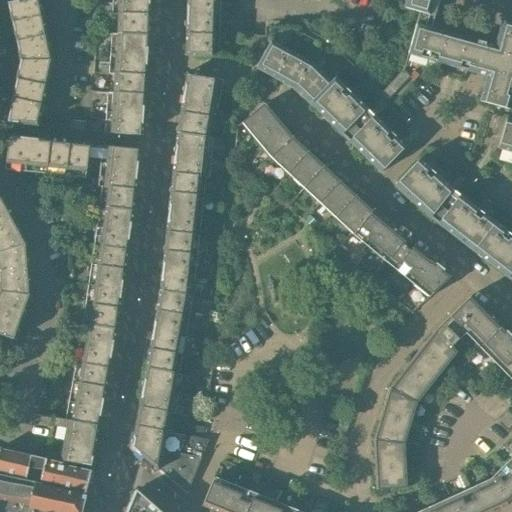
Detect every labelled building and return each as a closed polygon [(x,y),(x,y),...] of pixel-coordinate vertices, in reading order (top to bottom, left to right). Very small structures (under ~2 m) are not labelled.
[(16,42),(46,36),(38,0),(19,0),(8,3),(16,42)] [(118,0),(118,7),(105,6),(105,14),(118,14),(148,15),(148,0),(118,0)] [(220,0),(187,0),(187,15),(220,16),(220,0)] [(429,15),(433,0),(405,0),(404,8),(429,15)] [(148,36),(148,15),(118,14),(117,34),(148,36)] [(220,16),(187,15),(186,35),(219,36),(220,16)] [(481,42),(416,24),(408,54),(472,72),(477,73),(487,76),(480,101),(510,110),(511,100),(511,23),(502,21),(495,46),(481,42)] [(103,24),(103,32),(115,33),(115,24),(103,24)] [(116,46),(116,54),(146,56),(148,36),(117,34),(117,38),(104,37),(103,45),(116,46)] [(186,35),(185,55),(218,56),(219,36),(186,35)] [(51,61),(46,36),(16,42),(20,61),(51,61)] [(256,68),(276,79),(291,52),(271,41),(256,68)] [(313,64),(291,52),(276,79),(294,89),(313,64)] [(116,54),(115,66),(102,66),(101,73),(115,74),(145,76),(146,56),(116,54)] [(20,61),(16,80),(46,86),(51,61),(20,61)] [(294,89),(309,103),(331,81),(313,64),(294,89)] [(402,84),(409,77),(403,70),(396,78),(402,84)] [(213,99),(215,86),(228,89),(230,80),(186,73),(183,94),(202,97),(213,99)] [(144,95),(145,76),(115,74),(113,93),(144,95)] [(331,81),(309,103),(325,119),(364,157),(380,172),(383,169),(402,150),(405,147),(405,146),(389,131),(376,118),(387,106),(384,103),(381,101),(370,112),(351,93),(334,77),(331,81)] [(388,86),(395,92),(402,84),(396,78),(388,86)] [(16,80),(11,100),(41,106),(46,86),(16,80)] [(388,86),(382,93),(381,94),(383,96),(387,100),(390,97),(395,92),(388,86)] [(112,104),(112,113),(143,115),(144,95),(113,93),(113,97),(100,96),(99,103),(112,104)] [(213,99),(202,97),(183,94),(180,114),(209,118),(223,120),(225,113),(211,111),(213,99)] [(37,125),(38,124),(41,106),(11,100),(7,122),(37,125)] [(241,123),(255,140),(278,120),(264,103),(241,123)] [(98,123),(97,132),(111,133),(141,135),(143,115),(112,113),(111,125),(98,123)] [(177,133),(207,138),(209,118),(180,114),(177,133)] [(504,126),(505,118),(499,116),(496,116),(494,123),(504,126)] [(511,152),(511,120),(505,118),(498,148),(511,152)] [(71,120),(70,129),(84,131),(85,122),(71,120)] [(255,140),(270,158),(292,137),(278,120),(255,140)] [(97,132),(98,123),(85,122),(84,131),(97,132)] [(494,123),(492,130),(502,133),(504,126),(494,123)] [(500,140),(502,133),(492,130),(490,138),(500,140)] [(205,157),(206,145),(220,147),(220,139),(207,138),(177,133),(174,154),(205,157)] [(29,138),(9,136),(5,169),(25,171),(29,138)] [(309,152),(292,137),(270,158),(288,174),(309,152)] [(29,138),(25,171),(45,173),(49,140),(29,138)] [(487,149),(497,151),(498,148),(500,140),(490,138),(487,149)] [(49,140),(45,173),(64,175),(68,143),(49,140)] [(68,143),(64,175),(85,177),(87,156),(88,145),(68,143)] [(88,145),(87,156),(97,157),(98,146),(88,145)] [(97,157),(107,158),(108,147),(98,146),(97,157)] [(139,150),(108,147),(107,158),(106,168),(136,171),(139,150)] [(489,161),(491,159),(497,151),(487,149),(485,153),(483,156),(489,161)] [(325,167),(309,152),(288,174),(304,189),(325,167)] [(172,174),(205,178),(216,179),(217,171),(203,170),(205,157),(174,154),(172,174)] [(483,156),(475,167),(481,172),(489,161),(483,156)] [(398,182),(394,185),(430,218),(438,224),(469,248),(491,220),(461,196),(456,192),(465,179),(459,174),(449,187),(419,159),(418,160),(416,162),(398,182)] [(304,189),(320,204),(341,182),(325,167),(304,189)] [(91,178),(90,185),(101,187),(134,191),(136,171),(106,168),(105,179),(91,178)] [(203,197),(205,178),(172,174),(170,193),(203,197)] [(357,197),(341,182),(320,204),(336,219),(357,197)] [(134,191),(101,187),(99,206),(132,210),(134,191)] [(170,193),(168,213),(201,217),(203,197),(170,193)] [(352,234),(372,211),(357,197),(336,219),(352,234)] [(0,227),(13,221),(1,198),(0,198),(0,227)] [(132,210),(99,206),(96,225),(129,229),(132,210)] [(372,211),(352,234),(429,297),(451,276),(372,211)] [(199,236),(201,217),(168,213),(165,232),(199,236)] [(305,221),(312,228),(317,223),(310,216),(305,221)] [(511,235),(491,220),(469,248),(511,281),(511,235)] [(0,251),(26,244),(13,221),(0,227),(0,251)] [(129,229),(96,225),(94,245),(126,249),(129,229)] [(165,232),(163,252),(196,256),(199,236),(165,232)] [(0,272),(28,270),(26,244),(0,251),(0,272)] [(126,249),(94,245),(91,264),(123,269),(126,249)] [(194,275),(196,256),(163,252),(161,271),(194,275)] [(123,269),(91,264),(88,284),(121,289),(123,269)] [(0,291),(30,296),(28,270),(0,272),(0,291)] [(161,271),(159,291),(192,296),(194,275),(161,271)] [(121,289),(88,284),(85,304),(118,309),(121,289)] [(0,312),(21,320),(30,296),(0,291),(0,312)] [(188,316),(192,296),(159,291),(155,310),(188,316)] [(491,511),(507,505),(511,499),(511,337),(502,327),(487,311),(471,295),(442,323),(435,330),(451,347),(458,340),(465,333),(480,348),(495,364),(510,379),(511,380),(511,457),(505,464),(489,480),(468,489),(448,498),(435,504),(428,508),(418,511),(491,511)] [(192,297),(191,304),(199,305),(200,298),(192,297)] [(118,309),(85,304),(82,324),(115,329),(118,309)] [(152,329),(185,335),(188,316),(155,310),(152,329)] [(0,334),(11,339),(14,340),(21,320),(0,312),(0,334)] [(115,329),(82,324),(79,343),(112,349),(115,329)] [(152,329),(149,349),(182,355),(185,335),(152,329)] [(420,349),(444,368),(456,352),(451,347),(435,330),(420,349)] [(112,349),(79,343),(75,362),(108,368),(112,349)] [(145,368),(178,374),(182,355),(149,349),(145,368)] [(420,349),(407,366),(430,385),(444,368),(420,349)] [(108,368),(75,362),(72,382),(105,388),(108,368)] [(389,389),(416,403),(430,385),(407,366),(389,389)] [(175,381),(177,381),(188,384),(189,376),(178,374),(145,368),(142,388),(172,393),(175,381)] [(105,388),(72,382),(68,401),(101,407),(105,388)] [(138,407),(169,413),(182,415),(183,408),(170,405),(172,393),(142,388),(138,407)] [(410,423),(416,403),(389,389),(381,415),(410,423)] [(68,401),(66,418),(65,421),(98,427),(101,407),(68,401)] [(138,407),(135,427),(165,432),(169,413),(138,407)] [(374,439),(404,444),(410,423),(381,415),(374,439)] [(64,427),(65,421),(66,418),(60,417),(60,419),(54,417),(53,426),(64,427)] [(62,452),(49,450),(47,459),(60,462),(60,460),(90,466),(98,427),(65,421),(64,427),(66,428),(62,452)] [(135,427),(131,447),(158,470),(164,439),(177,442),(179,434),(165,432),(135,427)] [(208,440),(179,434),(177,442),(164,439),(158,470),(187,494),(208,440)] [(404,444),(374,439),(373,440),(375,468),(405,466),(404,444)] [(0,475),(83,495),(87,478),(89,470),(65,465),(65,463),(60,462),(47,459),(0,448),(0,475)] [(405,466),(375,468),(376,490),(406,488),(405,466)] [(0,509),(20,511),(20,507),(42,511),(79,511),(83,495),(0,475),(0,509)] [(213,477),(202,505),(218,511),(299,511),(296,511),(290,508),(271,500),(252,493),(232,485),(213,477)] [(125,511),(160,511),(135,490),(125,511)] [(296,511),(299,504),(301,499),(296,497),(295,496),(290,508),(296,511)] [(307,501),(305,506),(302,511),(309,511),(313,504),(312,503),(307,501)]
